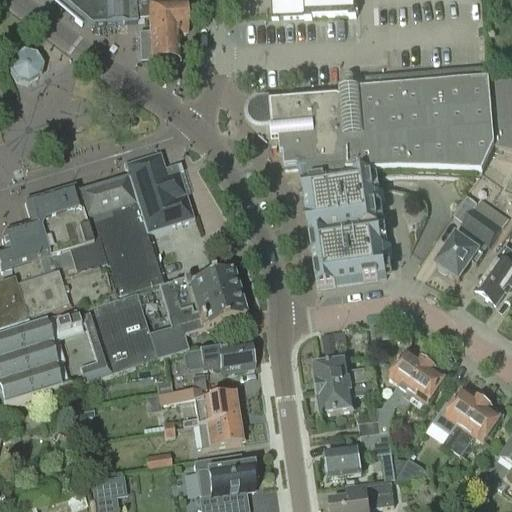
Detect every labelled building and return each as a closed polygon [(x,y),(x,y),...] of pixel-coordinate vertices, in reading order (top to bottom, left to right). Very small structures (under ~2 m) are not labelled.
[(59,0),(60,0),(65,0),(73,0),(75,18),(77,18),(79,18),(80,19),(82,20),(83,22),(84,24),(85,25),(85,27),(136,26),(136,21),(134,1),(134,0),(59,0)] [(156,0),(153,0),(134,1),(136,21),(148,21),(149,36),(138,36),(140,66),(150,65),(151,67),(178,66),(177,39),(185,38),(184,8),(182,9),(181,0),(156,0)] [(270,0),(271,21),(348,17),(348,20),(355,19),(354,15),(356,15),(356,13),(354,13),(353,0),(270,0)] [(37,81),(40,69),(34,59),(22,56),(12,62),(9,74),(15,84),(27,87),(37,81)] [(511,80),(511,82),(339,96),(338,104),(336,103),(259,108),(251,112),(248,121),(253,129),(261,132),(268,131),(275,137),(275,145),(279,145),(280,159),(283,159),(285,173),(301,172),(324,169),(324,170),(344,169),(345,175),(369,176),(481,178),(492,150),(511,155),(511,80)] [(159,157),(124,168),(128,181),(146,238),(193,223),(175,169),(164,173),(161,162),(159,157)] [(303,186),(300,186),(308,238),(315,287),(316,292),(335,289),(362,285),(385,281),(383,262),(382,262),(382,261),(392,260),(392,259),(390,248),(390,249),(390,248),(380,249),(380,248),(381,248),(378,229),(377,229),(374,209),(374,208),(384,207),(384,206),(383,196),(382,196),(382,195),(372,197),(372,196),(372,195),(370,181),(369,176),(345,175),(344,169),(324,170),(324,169),(301,172),(303,186)] [(128,181),(76,196),(92,248),(98,247),(114,302),(161,287),(146,238),(128,181)] [(4,255),(0,256),(0,276),(92,248),(76,196),(74,190),(24,206),(30,228),(4,236),(0,242),(4,255)] [(461,232),(435,269),(437,270),(437,274),(443,278),(447,277),(457,284),(470,266),(475,269),(507,222),(479,203),(476,208),(466,202),(452,222),(462,228),(460,231),(461,232)] [(0,338),(71,316),(72,319),(114,305),(98,247),(69,256),(0,277),(0,278),(1,280),(2,280),(3,280),(9,278),(10,278),(11,278),(12,279),(12,280),(14,286),(12,286),(13,290),(0,294),(0,338)] [(511,257),(503,251),(473,295),(494,309),(507,289),(511,292),(511,257)] [(170,333),(148,340),(156,364),(187,353),(183,340),(243,322),(229,277),(215,281),(213,275),(210,275),(163,290),(157,292),(170,333)] [(0,408),(2,415),(87,387),(156,364),(148,340),(135,299),(16,340),(0,344),(0,408)] [(184,357),(182,361),(184,371),(187,374),(201,372),(201,375),(218,372),(219,380),(252,375),(249,348),(217,353),(216,350),(198,352),(198,355),(184,357)] [(407,355),(388,382),(399,390),(394,396),(403,402),(427,368),(418,362),(419,361),(416,357),(410,355),(410,356),(407,355)] [(311,374),(311,380),(314,387),(315,387),(316,394),(370,387),(368,375),(347,378),(345,365),(313,370),(313,373),(311,374)] [(427,368),(403,402),(423,416),(446,382),(444,380),(445,379),(442,375),(436,373),(435,374),(427,368)] [(167,386),(155,388),(157,400),(169,398),(167,386)] [(316,403),(316,412),(318,417),(320,416),(320,420),(352,415),(351,405),(372,402),(370,387),(316,394),(317,403),(316,403)] [(169,398),(157,400),(159,412),(193,407),(193,405),(201,404),(199,393),(191,395),(169,398)] [(446,410),(435,425),(451,436),(442,449),(450,454),(482,407),(474,401),(475,400),(472,396),(466,393),(466,395),(463,393),(450,412),(446,410)] [(196,425),(180,428),(181,432),(237,423),(233,399),(201,404),(193,405),(193,407),(196,425)] [(394,415),(376,415),(377,425),(379,439),(387,438),(390,429),(393,423),(397,417),(401,419),(407,411),(401,406),(394,415)] [(482,407),(450,454),(460,461),(473,442),(483,448),(502,420),(499,418),(500,417),(497,413),(492,411),(491,413),(482,407)] [(237,423),(181,432),(181,434),(195,432),(198,454),(241,448),(237,423)] [(377,425),(357,428),(359,442),(379,439),(377,425)] [(171,426),(161,427),(162,435),(172,433),(171,426)] [(172,433),(162,435),(163,442),(173,441),(172,433)] [(356,453),(325,457),(329,484),(360,479),(358,464),(390,459),(388,438),(387,438),(379,439),(359,442),(361,453),(356,453)] [(511,441),(499,461),(511,470),(503,485),(511,491),(511,441)] [(239,459),(192,466),(194,478),(196,477),(199,502),(197,502),(198,511),(247,511),(245,497),(252,496),(251,489),(256,488),(253,467),(241,469),(239,459)] [(168,460),(145,463),(147,476),(163,474),(170,473),(169,469),(168,460)] [(392,462),(395,485),(406,465),(392,462)] [(407,463),(406,465),(395,485),(429,480),(428,478),(420,470),(407,463)] [(112,484),(91,488),(94,511),(116,511),(115,504),(112,484)] [(48,485),(38,489),(45,509),(55,505),(48,485)] [(355,502),(329,506),(329,511),(381,511),(393,510),(390,486),(353,491),(355,502)] [(38,489),(16,497),(21,511),(36,511),(45,509),(38,489)] [(0,511),(5,511),(8,503),(0,500),(0,511)]
